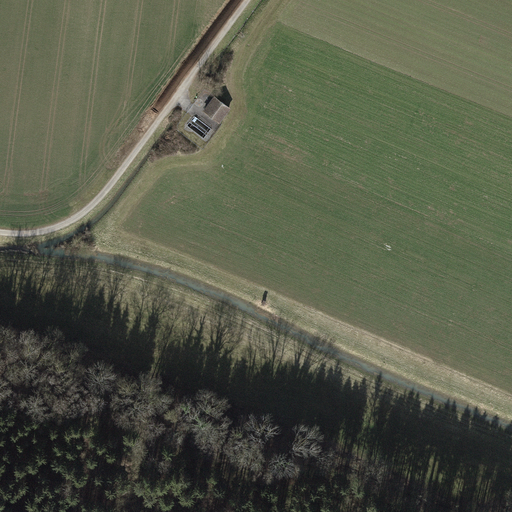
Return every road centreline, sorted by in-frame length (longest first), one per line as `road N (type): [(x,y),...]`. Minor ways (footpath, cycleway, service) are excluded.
road 1 (track): [(0,395),(150,425),(209,455),(262,467),(338,461),(453,511)]
road 2 (track): [(0,232),(50,229),(95,202),(247,0)]
